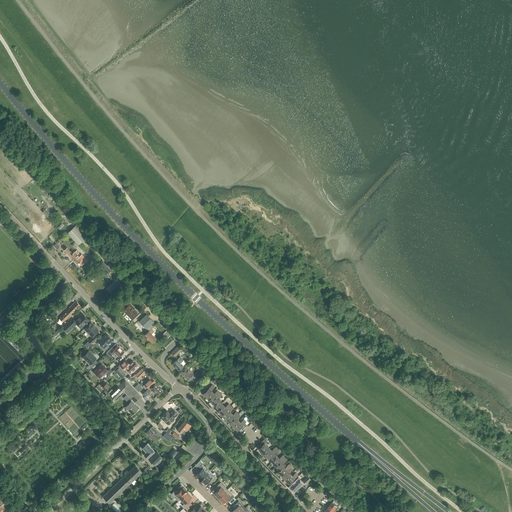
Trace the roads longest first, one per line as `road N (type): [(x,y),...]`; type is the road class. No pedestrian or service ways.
road 1 (secondary): [(0,78),(71,167),(186,287),(364,449)]
road 2 (unclassified): [(177,388),(0,204)]
road 3 (residential): [(306,511),(177,388)]
road 4 (residential): [(48,511),(177,388)]
